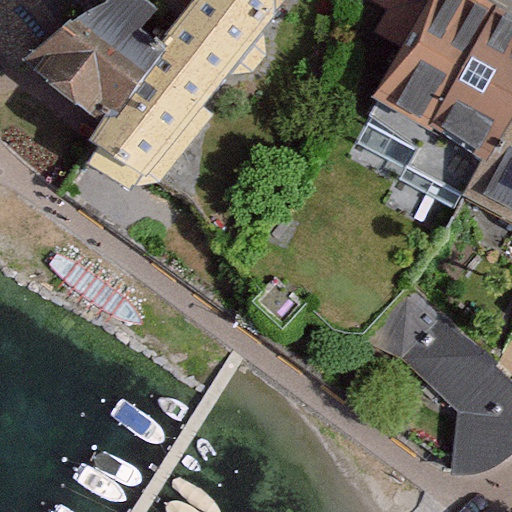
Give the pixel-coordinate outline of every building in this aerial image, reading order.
[(0,0),(0,50),(17,68),(27,59),(62,16),(48,0),(0,0)] [(306,0),(203,0),(168,44),(147,28),(160,0),(89,0),(62,16),(27,59),(105,121),(97,131),(75,158),(138,209),(306,0)] [(381,0),(371,23),(406,40),(424,0),(381,0)] [(413,183),(487,33),(433,5),(354,146),(413,183)] [(467,215),(511,123),(511,43),(487,33),(413,183),(467,215)] [(511,123),(467,215),(511,242),(511,123)] [(477,421),(451,451),(490,485),(511,460),(511,372),(450,320),(411,365),(477,421)]
